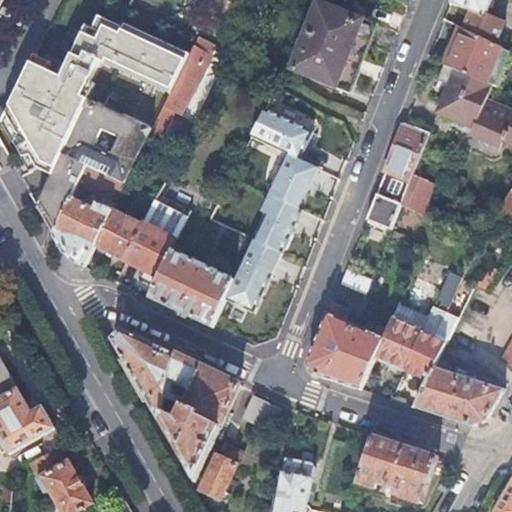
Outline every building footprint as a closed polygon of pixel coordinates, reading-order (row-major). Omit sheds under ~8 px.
[(0,149),(17,179),(36,211),(50,180),(85,105),(96,81),(161,110),(175,82),(190,49),(194,41),(126,9),(113,0),(60,0),(23,78),(2,122),(0,121),(0,149)] [(456,31),(459,32),(491,48),(492,49),(504,27),(487,17),(496,0),(450,0),(448,5),(450,6),(466,14),(456,31)] [(346,29),(369,38),(374,24),(322,1),(297,58),(351,81),(353,78),(334,71),(346,29)] [(353,78),(369,38),(346,29),(334,71),(353,78)] [(459,32),(442,70),(489,92),(492,93),(498,80),(481,72),(491,48),(459,32)] [(481,72),(498,80),(509,57),(492,49),(491,48),(481,72)] [(190,49),(175,82),(192,90),(209,57),(190,49)] [(489,92),(442,70),(435,84),(446,89),(432,118),(468,134),(465,141),(494,155),(498,148),(511,155),(511,119),(483,106),(489,92)] [(150,135),(161,110),(96,81),(85,105),(150,135)] [(307,112),(275,89),(208,226),(252,247),(317,116),(307,112)] [(124,190),(150,135),(85,105),(50,180),(64,187),(59,197),(69,202),(71,203),(87,173),(124,190)] [(378,188),(364,225),(388,234),(409,180),(410,181),(427,138),(402,128),(384,174),(378,188)] [(124,267),(143,229),(140,227),(139,230),(112,217),(124,190),(87,173),(71,203),(69,202),(52,240),(60,255),(67,261),(74,268),(86,274),(95,253),(124,267)] [(50,180),(36,211),(52,240),(69,202),(59,197),(64,187),(50,180)] [(511,190),(497,215),(511,222),(511,190)] [(198,201),(186,195),(178,212),(190,218),(198,201)] [(176,246),(143,229),(124,267),(158,284),(171,257),(176,246)] [(267,255),(252,247),(238,276),(253,283),(267,255)] [(171,257),(158,284),(149,303),(180,318),(211,333),(213,329),(223,308),(233,286),(171,257)] [(344,274),(338,289),(364,299),(369,284),(344,274)] [(425,384),(435,364),(444,346),(432,341),(459,280),(448,275),(433,310),(404,374),(425,384)] [(238,276),(233,286),(223,308),(238,316),(253,283),(238,276)] [(364,299),(338,289),(333,301),(359,311),(364,299)] [(494,301),(471,291),(461,311),(483,321),(494,301)] [(332,305),(306,371),(313,377),(361,394),(375,360),(383,343),(339,323),(345,310),(332,305)] [(223,308),(213,329),(229,336),(239,316),(238,316),(223,308)] [(416,335),(391,323),(383,343),(375,360),(404,374),(433,310),(425,308),(418,323),(421,324),(416,335)] [(111,342),(158,423),(165,407),(174,358),(121,332),(117,336),(111,342)] [(511,344),(500,365),(511,371),(511,344)] [(0,357),(0,431),(12,454),(57,428),(44,405),(34,411),(20,389),(1,358),(0,357)] [(165,407),(158,423),(168,442),(192,484),(241,390),(185,363),(174,358),(165,407)] [(412,411),(472,431),(487,421),(503,394),(435,364),(425,384),(412,411)] [(250,404),(241,422),(268,434),(277,415),(250,404)] [(420,510),(436,462),(374,441),(358,488),(373,494),(376,488),(390,493),(388,499),(420,510)] [(251,444),(241,464),(268,477),(272,454),(251,444)] [(65,463),(57,449),(34,463),(43,476),(39,478),(48,491),(43,494),(51,506),(57,502),(62,511),(71,511),(92,500),(69,461),(65,463)] [(232,471),(213,462),(198,490),(218,499),(232,471)] [(285,463),(274,511),(304,511),(313,474),(308,467),(285,463)] [(511,511),(511,484),(496,511),(511,511)] [(132,511),(120,491),(117,511),(132,511)]
